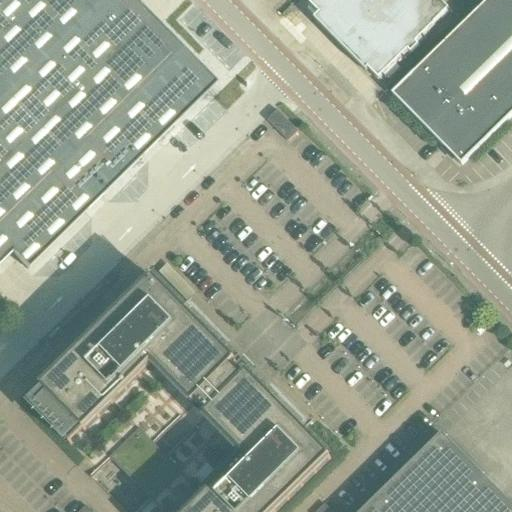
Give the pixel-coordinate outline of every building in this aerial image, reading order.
[(0,0),(0,266),(11,255),(27,271),(215,86),(130,0),(0,0)] [(366,74),(368,71),(379,82),(408,53),(411,57),(419,48),(416,45),(453,10),(443,0),(313,0),(309,5),(320,16),(315,21),(366,74)] [(511,0),(491,0),(393,96),(462,167),(511,117),(511,0)] [(267,123),(288,144),(298,133),(277,112),(267,123)] [(236,365),(223,351),(153,280),(28,404),(30,406),(33,403),(79,435),(82,432),(84,433),(152,366),(244,460),(191,511),(278,511),(331,460),(248,376),(243,381),(231,370),(236,365)] [(109,459),(151,502),(181,473),(165,457),(152,443),(138,430),(109,459)] [(511,511),(511,507),(443,437),(442,437),(441,437),(364,511),(511,511)]
